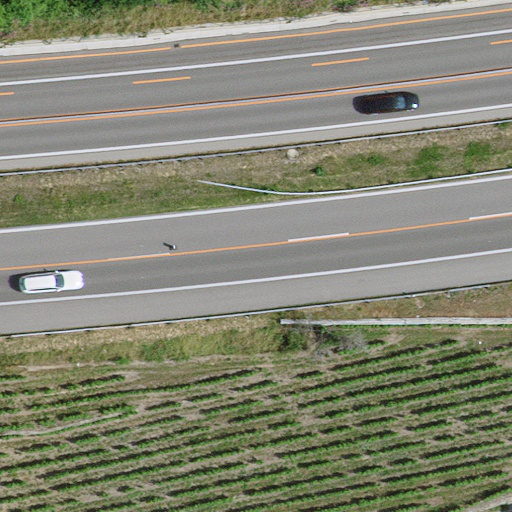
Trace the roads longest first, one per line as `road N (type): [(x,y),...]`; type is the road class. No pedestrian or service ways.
road 1 (motorway): [(0,272),(511,215)]
road 2 (motorway): [(511,65),(0,118)]
